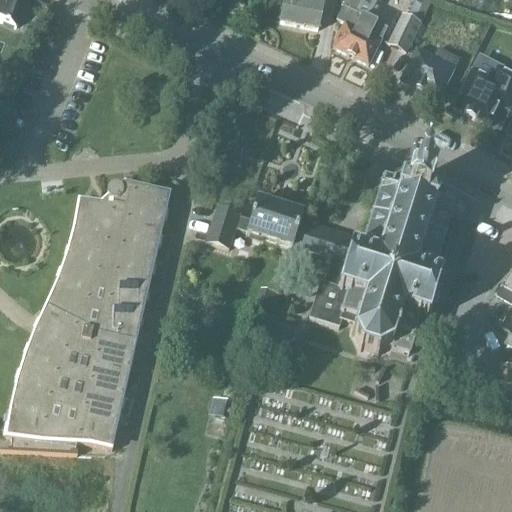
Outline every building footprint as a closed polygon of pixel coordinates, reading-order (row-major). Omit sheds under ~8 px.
[(0,0),(0,24),(16,31),(28,0),(0,0)] [(283,0),(278,26),(319,34),(324,7),(301,3),(301,0),(283,0)] [(342,28),(331,51),(369,70),(381,45),(385,36),(379,33),(381,29),(356,16),(363,0),(345,0),(342,10),(335,25),(342,28)] [(422,0),(415,0),(408,17),(421,24),(431,3),(422,0)] [(405,59),(420,27),(401,17),(385,49),(405,59)] [(438,106),(459,62),(442,54),(436,51),(432,60),(422,55),(424,51),(418,47),(416,51),(415,51),(398,85),(438,106)] [(498,110),(507,114),(511,99),(511,81),(504,77),(497,92),(468,78),(452,112),(488,130),(498,110)] [(301,223),(292,250),(329,261),(322,286),(320,285),(308,323),(339,333),(341,325),(354,330),(352,336),(360,352),(377,357),(387,351),(409,359),(416,338),(414,338),(420,321),(428,323),(442,279),(438,278),(441,267),(437,265),(451,220),(457,222),(462,219),(464,213),(462,208),(455,206),(456,204),(430,196),(434,187),(414,181),(411,191),(385,183),(366,244),(301,223)] [(8,425),(6,443),(88,451),(107,455),(110,440),(115,441),(164,223),(170,199),(123,189),(121,192),(119,190),(116,189),(114,189),(111,190),(109,191),(107,193),(106,195),(106,198),(107,201),(105,202),(102,206),(100,209),(83,207),(79,206),(74,232),(69,252),(62,272),(55,292),(41,322),(40,324),(34,337),(30,345),(25,362),(19,377),(15,393),(11,409),(10,415),(8,425)] [(292,250),(301,223),(304,215),(257,201),(250,223),(239,219),(239,217),(216,210),(206,244),(229,252),(235,231),(246,235),(246,236),(292,250)] [(496,300),(501,303),(511,309),(511,276),(504,291),(502,290),(496,300)] [(251,320),(268,326),(277,297),(260,292),(251,320)] [(507,347),(501,357),(511,362),(511,329),(503,345),(507,347)] [(511,390),(511,364),(496,364),(494,389),(511,390)] [(208,418),(229,423),(233,406),(212,401),(208,418)]
